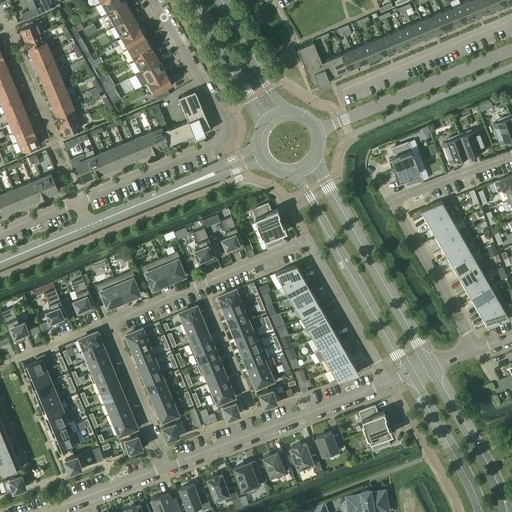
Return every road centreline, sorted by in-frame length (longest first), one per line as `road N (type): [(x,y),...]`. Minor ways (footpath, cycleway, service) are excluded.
road 1 (residential): [(107,321),(306,240),(391,381)]
road 2 (residential): [(76,202),(214,144),(224,132),(151,0)]
road 3 (residential): [(473,351),(390,199),(511,154)]
road 4 (residential): [(167,466),(391,381)]
road 5 (secondary): [(431,367),(310,166)]
road 6 (secondary): [(293,174),(409,376)]
road 7 (unclassified): [(318,130),(511,50)]
road 8 (residential): [(339,92),(511,20)]
road 9 (secondary): [(502,511),(431,367)]
road 10 (residential): [(107,321),(167,466)]
road 11 (secondary): [(409,376),(483,511)]
road 12 (secondary): [(193,0),(265,119)]
road 13 (residential): [(45,511),(167,466)]
road 14 (secondary): [(284,111),(217,0)]
